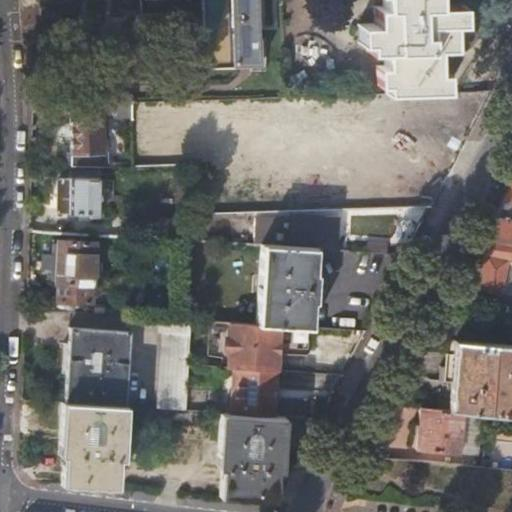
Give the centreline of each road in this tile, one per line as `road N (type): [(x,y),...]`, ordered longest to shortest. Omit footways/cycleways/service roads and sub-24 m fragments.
road 1 (residential): [(309,511),(511,104)]
road 2 (residential): [(4,0),(13,173),(0,421)]
